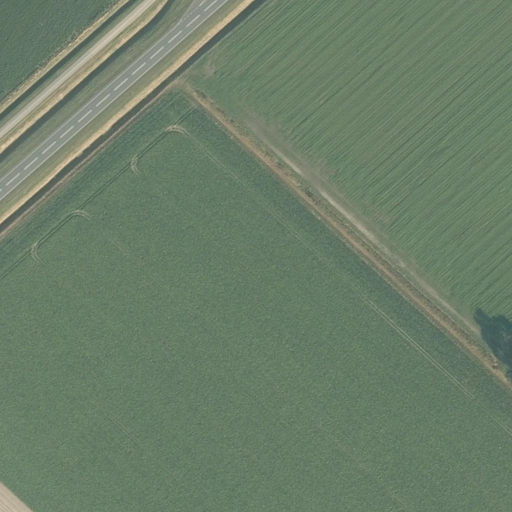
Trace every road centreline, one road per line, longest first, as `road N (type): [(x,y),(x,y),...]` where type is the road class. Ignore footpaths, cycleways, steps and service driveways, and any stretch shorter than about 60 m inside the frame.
road 1 (trunk): [(0,190),(187,25)]
road 2 (unclassified): [(0,127),(142,0)]
